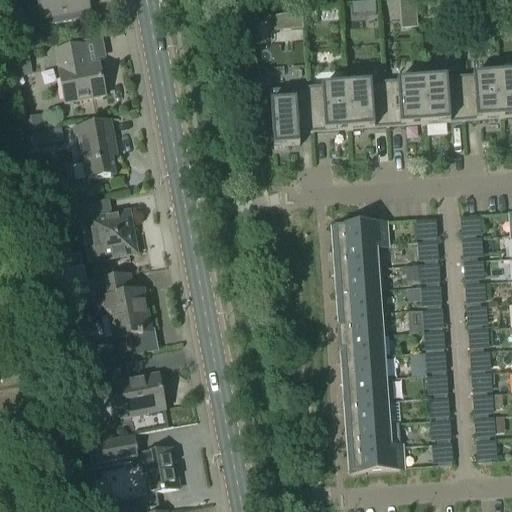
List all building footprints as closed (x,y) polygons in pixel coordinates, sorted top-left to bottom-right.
[(87,0),(36,0),(42,29),(91,19),(87,0)] [(303,31),(302,14),(285,17),(286,32),(303,31)] [(84,47),(56,52),(61,74),(59,74),(65,105),(106,98),(100,66),(88,68),(84,47)] [(28,53),(10,56),(16,91),(31,88),(29,75),(31,75),(28,53)] [(511,74),(497,76),(501,122),(511,121),(511,74)] [(497,76),(459,79),(463,125),(501,122),(497,76)] [(459,79),(422,81),(425,128),(463,125),(459,79)] [(422,81),(384,84),(387,130),(425,128),(422,81)] [(384,84),(346,87),(349,133),(387,130),(384,84)] [(346,87),(308,90),(311,136),(349,133),(346,87)] [(308,90),(269,93),(273,151),(299,149),(298,137),(311,136),(308,90)] [(111,122),(77,129),(87,183),(116,177),(113,160),(118,159),(111,122)] [(31,150),(64,144),(61,131),(28,137),(31,150)] [(68,210),(70,221),(86,218),(84,207),(68,210)] [(128,216),(89,223),(96,262),(136,255),(128,216)] [(384,249),(383,227),(335,230),(336,253),(376,250),(384,249)] [(475,234),(462,234),(462,243),(475,242),(475,234)] [(436,236),(422,237),(423,245),(436,245),(436,236)] [(378,272),(376,250),(336,253),(338,275),(378,272)] [(476,256),(463,257),(464,265),(477,264),(476,256)] [(437,259),(424,260),(424,268),(438,267),(437,259)] [(379,295),(378,272),(338,275),(340,298),(379,295)] [(130,277),(97,283),(103,314),(110,313),(115,340),(150,334),(143,294),(134,296),(130,277)] [(478,279),(465,280),(465,288),(478,287),(478,279)] [(439,282),(425,283),(426,291),(439,290),(439,282)] [(381,318),(379,295),(340,298),(341,321),(381,318)] [(479,302),(466,303),(467,311),(480,310),(479,302)] [(440,305),(427,305),(428,314),(441,313),(440,305)] [(383,339),(381,318),(341,321),(342,330),(337,330),(338,343),(383,339)] [(481,325),(468,325),(468,334),(482,333),(481,325)] [(442,326),(429,327),(429,335),(442,334),(442,326)] [(384,361),(383,339),(338,343),(339,355),(344,354),(345,364),(384,361)] [(483,347),(469,348),(470,356),(483,355),(483,347)] [(444,356),(443,348),(425,349),(425,357),(431,357),(444,356)] [(385,382),(384,361),(345,364),(346,387),(386,384),(385,382)] [(484,369),(471,370),(471,378),(485,377),(484,369)] [(445,371),(432,371),(432,380),(445,379),(445,371)] [(158,376),(113,385),(119,420),(165,412),(158,376)] [(392,406),(390,382),(385,382),(386,384),(346,387),(347,409),(387,407),(392,406)] [(485,391),(472,391),(473,400),(486,399),(486,396),(485,391)] [(446,393),(433,394),(434,402),(447,401),(446,393)] [(389,427),(387,407),(347,409),(349,432),(389,429),(389,427)] [(487,413),(474,414),(474,422),(488,421),(487,413)] [(448,416),(435,417),(435,425),(448,424),(448,416)] [(398,427),(389,427),(389,429),(349,432),(351,455),(399,451),(399,452),(400,451),(398,427)] [(489,436),(475,437),(476,445),(489,444),(489,436)] [(134,438),(87,447),(91,471),(132,463),(133,470),(143,468),(148,496),(180,490),(172,451),(141,457),(142,460),(138,461),(134,438)] [(449,439),(436,440),(437,448),(450,447),(449,439)] [(400,472),(399,452),(399,451),(351,455),(352,475),(400,472)] [(490,458),(477,458),(477,467),(491,466),(490,458)] [(451,460),(438,461),(438,469),(451,469),(451,460)] [(142,511),(141,501),(132,503),(134,511),(142,511)]
